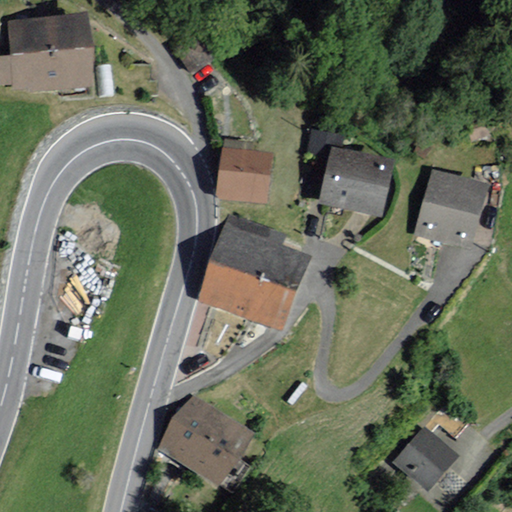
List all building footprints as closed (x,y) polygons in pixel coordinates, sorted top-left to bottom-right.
[(88,23),(14,26),(15,60),(89,58),(88,23)] [(4,91),(90,88),(89,58),(15,60),(3,61),(4,91)] [(274,162),(224,155),(218,200),(268,207),(274,162)] [(395,171),(332,155),(319,205),(382,221),(395,171)] [(489,192),(433,175),(415,237),(471,254),(489,192)] [(269,229),(228,215),(198,302),(270,329),(291,306),(313,256),(266,241),(269,229)] [(255,440),(194,400),(159,450),(221,491),(255,440)] [(459,462),(425,431),(394,464),(428,495),(459,462)]
